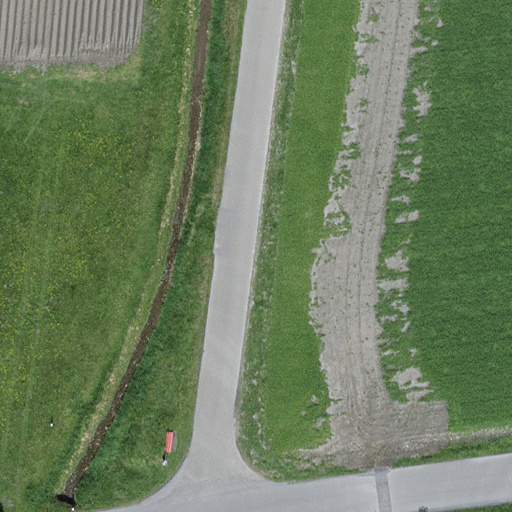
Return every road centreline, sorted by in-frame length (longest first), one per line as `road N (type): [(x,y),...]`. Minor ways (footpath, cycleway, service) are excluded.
road 1 (unclassified): [(266,0),(202,511)]
road 2 (unclassified): [(216,511),(511,473)]
